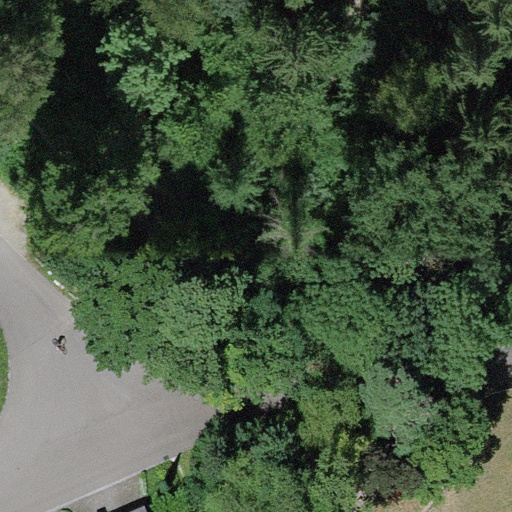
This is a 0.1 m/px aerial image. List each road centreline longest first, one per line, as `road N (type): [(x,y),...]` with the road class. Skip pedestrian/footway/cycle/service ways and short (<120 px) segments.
road 1 (track): [(238,389),(511,359)]
road 2 (track): [(245,207),(347,54),(364,0)]
road 3 (track): [(169,406),(245,207)]
road 4 (residential): [(0,266),(26,295),(103,430)]
road 5 (residential): [(0,492),(103,430)]
